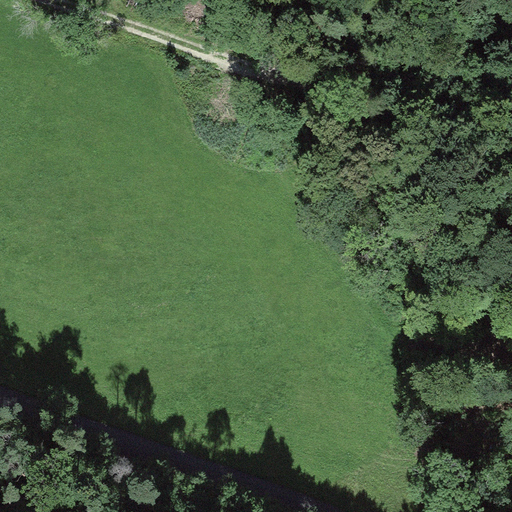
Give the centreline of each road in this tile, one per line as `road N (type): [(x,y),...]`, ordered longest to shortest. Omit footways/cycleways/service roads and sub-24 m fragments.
road 1 (track): [(511,50),(354,87),(255,69),(50,0)]
road 2 (unclassified): [(0,389),(320,511)]
